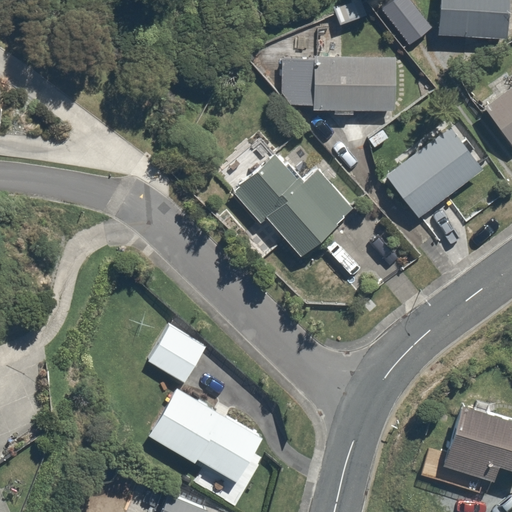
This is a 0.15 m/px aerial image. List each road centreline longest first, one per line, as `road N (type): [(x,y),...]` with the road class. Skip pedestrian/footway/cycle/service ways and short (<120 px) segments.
road 1 (residential): [(0,186),(137,216),(371,432)]
road 2 (residential): [(371,432),(392,371),(511,272)]
